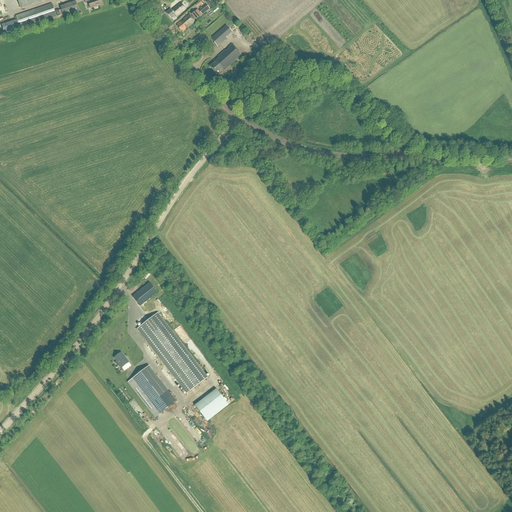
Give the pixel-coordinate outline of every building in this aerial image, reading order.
[(94,0),(90,1),(89,0),(84,0),(85,3),(88,2),(90,9),(99,6),(99,7),(103,6),(101,0),(94,0)] [(60,7),(64,18),(79,13),(75,2),(66,5),(60,7)] [(176,17),(186,9),(180,3),(171,11),(170,10),(166,14),(171,20),(175,16),(176,17)] [(16,16),(17,20),(2,25),(5,35),(21,30),(56,17),(52,4),(16,16)] [(206,5),(199,11),(202,15),(210,9),(206,5)] [(191,15),(196,20),(202,15),(197,10),(191,15)] [(181,31),(182,32),(195,21),(189,15),(184,19),(185,20),(182,23),(181,22),(178,24),(179,25),(177,27),(181,31)] [(295,24),(292,27),(298,34),(301,31),(295,24)] [(227,38),(226,37),(232,32),(226,26),(211,39),(218,47),(227,38)] [(290,44),(294,41),(287,32),(283,34),(290,44)] [(247,34),(246,34),(244,36),(243,36),(249,43),(252,40),(247,34)] [(241,56),(232,45),(228,48),(229,49),(226,52),(225,51),(218,57),(219,58),(209,67),(217,75),(223,70),(224,71),(241,56)] [(137,329),(187,393),(207,378),(157,313),(137,329)] [(129,363),(121,353),(119,354),(118,353),(116,355),(116,356),(114,358),(117,361),(115,363),(118,366),(119,365),(122,368),(129,363)] [(148,366),(128,382),(155,418),(176,402),(148,366)] [(207,422),(210,419),(229,405),(227,403),(216,389),(195,405),(194,406),(207,422)] [(191,425),(186,429),(199,446),(204,441),(191,425)]
